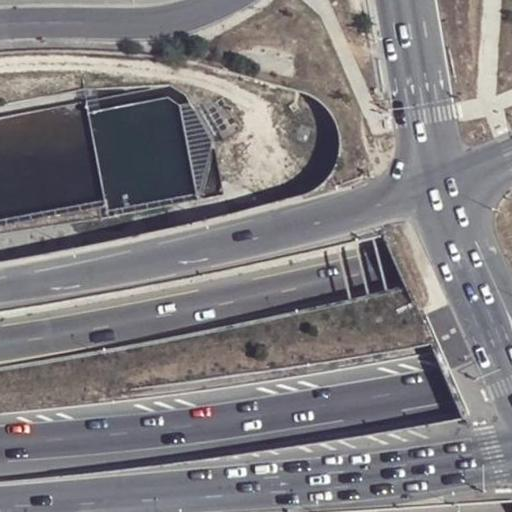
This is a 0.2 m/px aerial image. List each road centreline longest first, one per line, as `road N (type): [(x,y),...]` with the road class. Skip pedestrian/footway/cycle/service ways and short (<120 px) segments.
road 1 (motorway): [(511,228),(260,295),(0,343)]
road 2 (motorway): [(0,449),(511,365)]
road 3 (motorway): [(0,502),(366,475),(511,452)]
road 4 (motorway): [(441,186),(183,252),(0,285)]
road 5 (tertiary): [(0,24),(127,25),(178,18),(222,0)]
road 6 (secondary): [(441,186),(511,367)]
road 7 (motorway): [(401,0),(441,186)]
